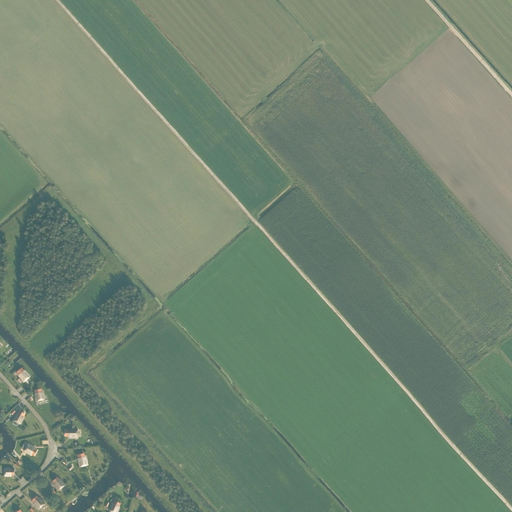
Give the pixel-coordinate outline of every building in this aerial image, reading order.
[(21,376),(20,377),(24,382),(30,377),(24,370),(23,371),(21,368),(17,372),(21,376)] [(35,390),(37,395),(35,396),(37,401),(44,399),(42,391),(41,392),(40,389),(35,390)] [(20,411),(17,416),(16,415),(13,420),(20,424),(24,417),(23,416),(24,414),(20,411)] [(37,450),(32,448),(33,447),(28,444),(24,451),(31,455),(32,454),(34,455),(37,450)] [(78,455),(80,460),(78,461),(80,467),(88,465),(85,456),(84,457),(83,453),(78,455)] [(53,481),(56,485),(55,486),(59,490),(65,485),(59,479),(59,480),(57,478),(53,481)] [(32,500),(36,504),(35,505),(39,509),(45,503),(39,498),(38,498),(36,496),(32,500)] [(112,511),(116,511),(120,506),(118,506),(120,503),(115,501),(113,505),(112,505),(109,510),(112,511)]
